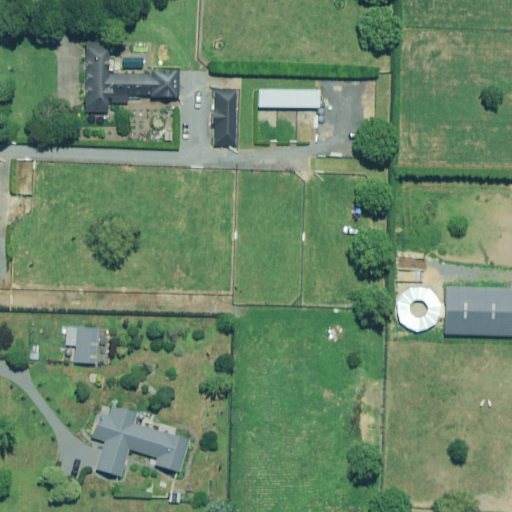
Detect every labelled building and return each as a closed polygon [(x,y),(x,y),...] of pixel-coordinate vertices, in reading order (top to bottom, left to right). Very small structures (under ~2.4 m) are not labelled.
[(110,49),(80,49),(80,109),(112,109),(112,97),(181,98),(182,70),(154,70),(154,74),(110,74),(110,49)] [(215,138),(220,138),(220,152),(237,152),(237,137),(238,89),(215,89),(215,138)] [(321,108),(321,90),(260,90),(260,107),(321,108)] [(34,166),(18,166),(17,195),(33,195),(34,166)] [(97,327),(69,326),(68,345),(78,346),(77,362),(96,363),(97,327)] [(93,437),(107,442),(98,470),(122,477),(131,449),(159,458),(156,465),(181,473),(192,439),(173,433),(172,435),(135,424),(139,413),(119,407),(116,417),(101,412),(93,437)]
